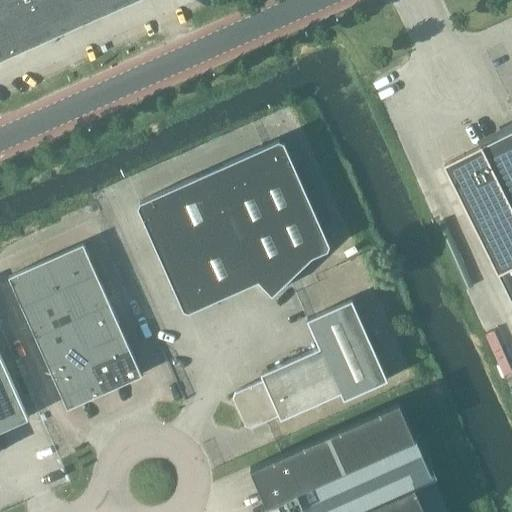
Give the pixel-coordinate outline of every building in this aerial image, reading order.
[(0,0),(0,60),(135,0),(0,0)] [(481,146),(445,164),(498,272),(499,272),(511,299),(511,130),(481,146)] [(259,280),(272,294),(312,256),(328,249),(330,244),(284,141),(279,139),(140,201),(138,207),(184,309),(189,311),(259,280)] [(9,276),(68,407),(142,374),(83,243),(9,276)] [(263,378),(236,390),(234,396),(246,423),(251,425),(279,413),(281,418),(341,391),(344,399),(388,379),(352,299),(307,319),(320,347),(261,373),(263,378)] [(0,451),(0,452),(0,451),(0,430),(29,417),(0,353),(0,451)] [(286,451),(251,467),(256,479),(261,491),(267,503),(253,510),(254,511),(449,511),(434,477),(416,437),(400,400),(381,409),(364,416),(352,422),(341,427),(329,432),(317,437),(306,442),(294,448),(286,451)]
